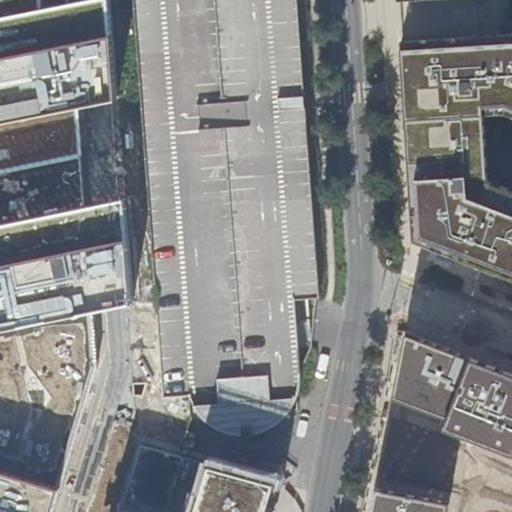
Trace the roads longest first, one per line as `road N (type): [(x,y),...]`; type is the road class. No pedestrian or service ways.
road 1 (unknown): [(345,408),(243,397),(219,372),(191,256),(168,0)]
road 2 (residential): [(354,0),(377,268)]
road 3 (residential): [(377,268),(321,511)]
road 4 (residential): [(377,268),(511,320)]
